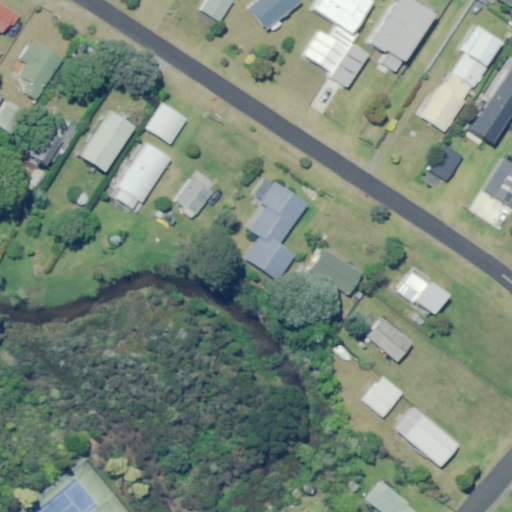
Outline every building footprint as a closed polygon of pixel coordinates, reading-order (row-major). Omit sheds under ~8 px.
[(227,1),(225,0),(203,0),(197,12),(215,23),(227,1)] [(294,1),(292,0),(252,0),(242,9),(259,30),(294,1)] [(348,28),(365,3),(360,0),(316,0),(307,13),(317,19),(342,36),(348,28)] [(399,0),(389,0),(363,44),(395,63),(424,15),(399,0)] [(511,5),(511,0),(488,0),(489,0),(511,9),(511,5)] [(13,17),(0,7),(0,28),(4,23),(8,25),(13,17)] [(467,87),(469,88),(481,70),(477,68),(491,46),(495,48),(498,43),(495,41),(472,26),(461,43),(459,42),(453,50),(459,55),(442,79),(440,78),(414,116),(438,133),(459,102),(457,101),(467,87)] [(344,49),(312,28),(304,40),(308,43),(299,56),(327,74),(344,49)] [(19,89),(16,94),(30,103),(58,61),(29,41),(13,65),(17,68),(8,82),(19,89)] [(344,49),(327,74),(343,85),(362,56),(346,45),(344,49)] [(511,102),(511,63),(506,60),(477,103),(460,129),(484,145),(511,102)] [(20,112),(3,101),(0,106),(0,131),(5,135),(20,112)] [(181,121),(156,105),(141,129),(165,145),(181,121)] [(125,129),(101,114),(72,157),(96,173),(125,129)] [(55,142),(38,132),(22,157),(38,168),(55,142)] [(165,160),(140,144),(113,187),(116,190),(111,199),(127,210),(133,201),(137,204),(165,160)] [(458,158),(441,146),(425,170),(441,182),(458,158)] [(479,190),(511,210),(511,169),(497,160),(479,190)] [(208,193),(189,178),(170,203),(189,218),(208,193)] [(273,246),(301,206),(269,184),(254,206),(259,209),(244,230),(255,238),(240,260),(272,282),(289,257),(273,246)] [(357,272),(318,246),(304,266),(344,293),(357,272)] [(440,297),(407,272),(392,292),(426,317),(440,297)] [(407,344),(377,319),(361,337),(391,363),(407,344)] [(397,394),(377,378),(358,402),(378,418),(397,394)] [(429,471),(439,461),(437,459),(446,450),(426,429),(422,432),(412,421),(395,438),(429,471)] [(393,449),(386,440),(377,448),(385,456),(393,449)] [(408,511),(402,506),(403,504),(377,482),(361,500),(373,511),(408,511)]
